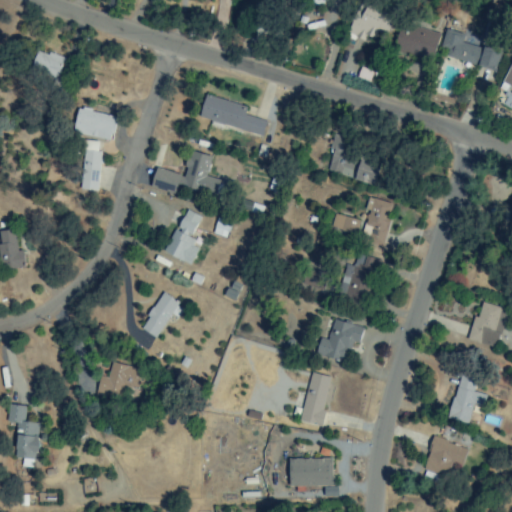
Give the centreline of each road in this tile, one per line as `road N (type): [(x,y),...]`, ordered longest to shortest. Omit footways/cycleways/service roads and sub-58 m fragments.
road 1 (residential): [(48,0),(88,20),(511,145)]
road 2 (residential): [(454,130),(382,429),(371,511)]
road 3 (residential): [(0,325),(39,310),(107,249),(168,45)]
